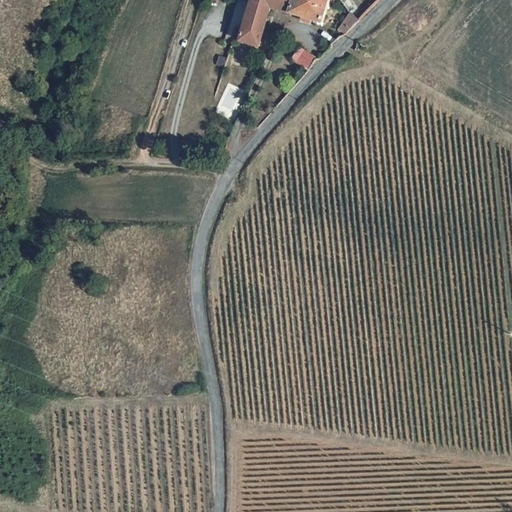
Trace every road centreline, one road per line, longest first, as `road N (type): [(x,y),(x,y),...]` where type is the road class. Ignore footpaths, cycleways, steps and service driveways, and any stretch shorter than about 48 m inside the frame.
road 1 (unclassified): [(219,511),(216,414),(196,278),(214,202),(264,132),(391,0)]
road 2 (unknown): [(231,170),(143,158),(194,0)]
